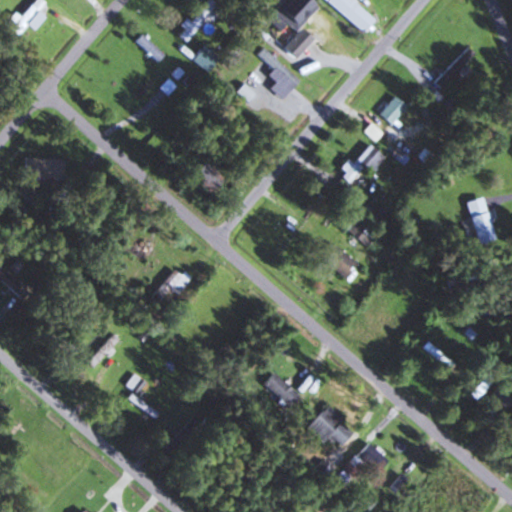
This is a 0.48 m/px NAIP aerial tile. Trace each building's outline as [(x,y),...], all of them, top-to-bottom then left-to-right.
[(47,10),(36,0),(28,0),(3,27),(14,36),(23,26),(28,30),(47,10)] [(182,42),(204,16),(210,22),(220,10),(207,0),(202,0),(173,35),(182,42)] [(326,20),(305,0),(278,0),(276,3),(317,42),(327,31),(321,26),(326,20)] [(348,0),(321,0),(359,32),(371,18),(348,0)] [(309,39),(296,28),(279,48),(291,59),(309,39)] [(161,54),(139,32),(132,39),(154,61),(161,54)] [(296,80),(261,46),(254,53),(288,87),(296,80)] [(419,79),(442,100),(447,94),(424,74),(419,79)] [(169,83),(164,79),(157,88),(162,92),(169,83)] [(243,100),(250,94),(241,84),(234,91),(243,100)] [(385,123),(404,108),(394,95),(374,110),(385,123)] [(377,133),(369,123),(361,129),(369,139),(377,133)] [(345,183),(357,168),(365,175),(380,157),(365,144),(348,164),(344,160),(333,173),(345,183)] [(59,178),(61,160),(20,157),(18,175),(59,178)] [(206,195),(222,179),(204,160),(188,176),(206,195)] [(491,239),(479,197),(461,202),(473,244),(491,239)] [(375,235),(353,213),(340,226),(362,248),(375,235)] [(338,278),(352,264),(326,240),(312,255),(338,278)] [(154,302),(164,288),(174,296),(184,282),(168,270),(147,297),(154,302)] [(81,361),(88,367),(114,341),(108,334),(81,361)] [(76,348),(64,335),(56,343),(64,352),(55,360),(60,364),(76,348)] [(296,394),(268,371),(258,384),(286,406),(296,394)] [(122,383),(134,394),(143,383),(131,373),(122,383)] [(491,397),(504,410),(511,400),(511,399),(499,388),(491,397)] [(318,442),(326,434),(337,446),(351,431),(323,404),(302,426),(318,442)] [(385,461),(365,441),(351,456),(372,475),(385,461)] [(349,503),(358,511),(362,511),(372,502),(361,491),(349,503)]
